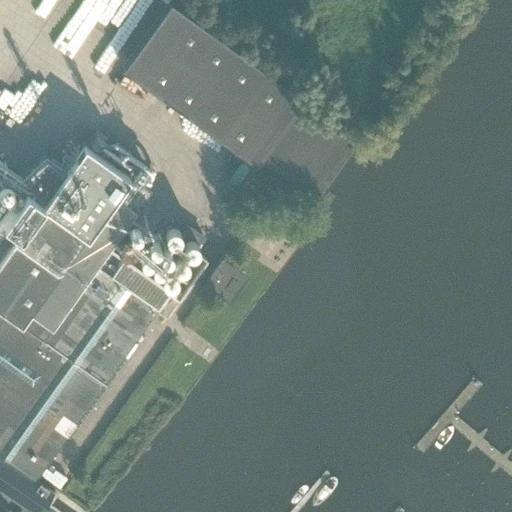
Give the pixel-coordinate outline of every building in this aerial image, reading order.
[(0,0),(0,187),(10,194),(15,198),(0,219),(0,229),(13,239),(0,257),(0,452),(35,477),(156,306),(168,289),(151,277),(159,267),(154,264),(153,266),(140,256),(134,265),(107,246),(148,187),(83,141),(64,168),(44,153),(26,170),(22,175),(5,163),(0,160),(0,0)] [(255,164),(261,156),(283,125),(299,103),(304,97),(170,0),(123,67),(255,164)] [(356,143),(299,103),(283,125),(261,156),(317,197),(356,143)] [(233,227),(265,246),(274,230),(242,211),(233,227)] [(220,254),(201,281),(229,300),(247,273),(220,254)] [(177,300),(169,294),(157,310),(165,316),(177,300)] [(0,511),(6,511),(8,510),(0,504),(0,489),(32,511),(38,511),(53,491),(0,454),(0,511)]
